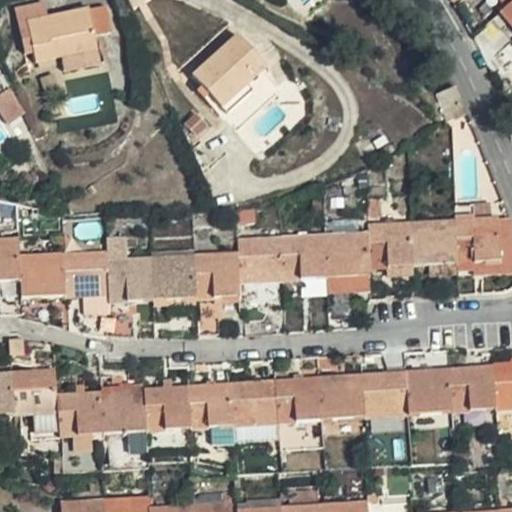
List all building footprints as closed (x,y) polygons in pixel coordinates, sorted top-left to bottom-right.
[(41,22),(61,15),(56,0),(46,0),(25,7),(37,49),(48,46),(41,22)] [(511,29),(511,0),(497,0),(506,10),(499,15),(511,29)] [(100,2),(61,15),(41,22),(48,46),(50,55),(71,50),(78,70),(116,58),(100,2)] [(496,55),(511,41),(511,29),(499,15),(478,34),(496,55)] [(207,66),(237,95),(260,71),(279,50),(250,20),(207,66)] [(260,71),(237,95),(244,103),(268,79),(260,71)] [(380,200),(368,200),(368,217),(381,216),(380,200)] [(511,228),(510,220),(499,221),(500,263),(502,277),(511,276),(511,228)] [(500,263),(499,221),(475,221),(455,222),(369,225),(370,234),(239,240),(240,256),(109,261),(109,255),(21,257),(19,241),(0,241),(0,316),(19,316),(20,320),(22,321),(55,328),(53,299),(109,297),(109,304),(128,303),(155,302),(197,300),(214,300),(241,299),(240,283),(249,283),(274,281),(301,280),(327,279),(371,278),(371,268),(388,268),(414,267),(430,266),(457,265),(474,264),(500,263)] [(475,277),(502,277),(500,263),(474,264),(474,273),(475,277)] [(457,273),(474,273),(474,264),(457,265),(457,273)] [(457,277),(457,273),(457,265),(430,266),(430,278),(457,277)] [(414,277),(414,267),(388,268),(389,278),(414,277)] [(372,289),(371,278),(327,279),(327,291),(333,290),(356,290),(372,289)] [(327,291),(327,279),(301,280),(302,298),(328,297),(327,291)] [(274,281),(249,283),(249,294),(274,293),(274,281)] [(356,314),(356,290),(333,290),(334,314),(356,314)] [(155,302),(155,309),(171,309),(198,308),(197,300),(155,302)] [(155,302),(128,303),(129,310),(155,309),(155,302)] [(198,308),(171,309),(173,336),(218,335),(217,308),(198,308)] [(111,314),(111,338),(131,340),(134,339),(133,313),(111,314)] [(11,357),(26,356),(25,342),(10,343),(11,357)] [(511,366),(57,396),(55,372),(0,375),(0,417),(58,414),(60,438),(511,408),(511,366)] [(131,434),(130,451),(148,452),(148,435),(131,434)] [(281,499),(282,509),(325,506),(324,496),(281,499)] [(511,511),(498,511),(367,511),(367,503),(325,506),(282,509),(243,511),(238,511),(237,504),(150,509),(149,498),(62,505),(62,511),(511,511)]
